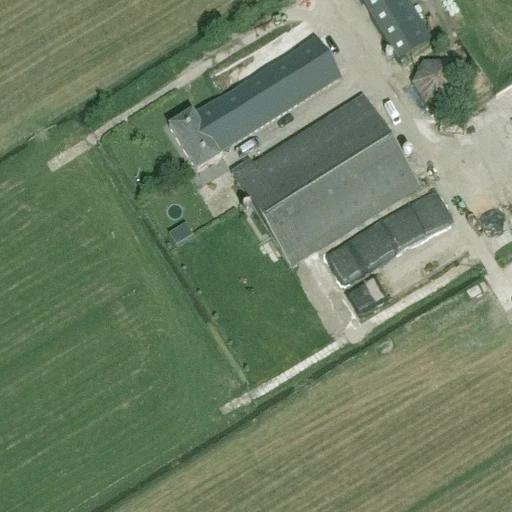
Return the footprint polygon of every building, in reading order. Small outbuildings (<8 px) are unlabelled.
[(404,0),(358,0),(397,64),(445,36),(426,5),(412,13),(404,0)] [(316,41),(194,117),(192,114),(168,129),(196,174),(220,160),(218,157),(340,81),(316,41)] [(416,73),(430,94),(462,73),(449,52),(416,73)] [(362,98),(233,180),(290,270),(419,188),(362,98)] [(504,196),(497,177),(478,184),(485,203),(504,196)] [(445,185),(361,234),(375,257),(459,207),(445,185)] [(175,225),(182,237),(198,227),(191,215),(175,225)] [(391,288),(391,289),(478,248),(464,220),(375,263),(376,266),(343,282),(354,306),(391,288)] [(358,239),(329,256),(341,276),(369,258),(358,239)]
